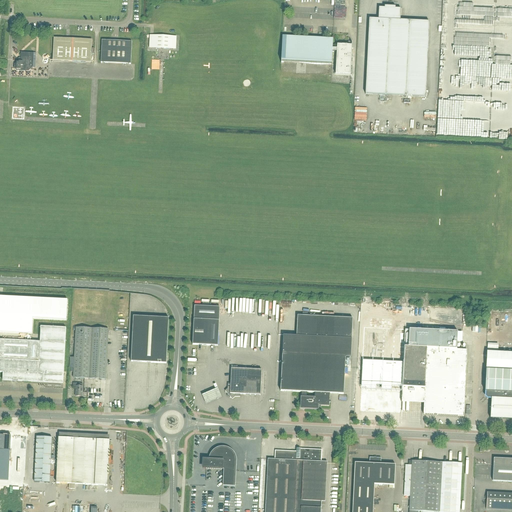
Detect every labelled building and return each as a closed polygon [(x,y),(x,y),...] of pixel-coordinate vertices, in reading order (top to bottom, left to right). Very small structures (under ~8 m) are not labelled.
[(365,95),(425,98),(429,22),(400,21),(401,9),(379,8),(378,20),(369,19),(365,95)] [(149,48),(176,49),(176,37),(150,36),(149,48)] [(282,37),(281,63),(331,65),(331,64),(332,64),(331,64),(332,52),(336,52),(335,75),(350,75),(352,43),(351,46),(337,45),(337,49),(332,49),(332,40),(282,37)] [(54,39),(53,60),(53,61),(91,63),(92,40),(69,39),(66,39),(54,38),(54,39)] [(102,41),(101,63),(131,65),(132,42),(113,41),(102,41)] [(33,53),(33,54),(33,53),(21,53),(21,58),(21,59),(21,60),(21,62),(22,63),(21,64),(19,64),(19,65),(17,65),(16,65),(16,69),(16,71),(17,73),(23,73),(29,73),(30,72),(31,71),(32,71),(33,68),(33,67),(33,64),(33,63),(35,64),(36,53),(33,53)] [(502,62),(505,62),(505,59),(502,59),(503,54),(498,53),(496,61),(498,61),(497,64),(502,65),(502,62)] [(511,88),(492,87),(490,113),(495,113),(495,120),(499,120),(499,117),(501,117),(502,102),(500,102),(500,94),(509,94),(509,91),(511,91),(511,88)] [(0,296),(0,332),(32,334),(33,319),(66,321),(67,300),(0,296)] [(194,313),(192,345),(218,346),(220,308),(194,306),(194,313)] [(297,316),(296,336),(352,339),(353,319),(297,316)] [(166,364),(167,344),(168,319),(133,317),(131,362),(166,364)] [(18,383),(18,381),(63,384),(66,328),(41,327),(40,342),(0,339),(0,372),(3,373),(3,381),(13,381),(13,383),(18,383)] [(76,328),(74,357),(70,357),(69,372),(74,372),(73,378),(106,380),(108,330),(76,328)] [(467,350),(456,350),(457,332),(409,330),(408,347),(404,347),(402,383),(401,403),(402,403),(402,398),(424,399),(423,415),(463,417),(467,350)] [(307,393),(315,393),(330,394),(343,395),(345,358),(351,358),(352,339),(296,336),(283,336),(282,354),(280,391),(301,393),(301,396),(306,397),(307,393)] [(511,353),(500,353),(499,371),(486,370),(485,392),(486,392),(485,396),(487,398),(491,399),(490,418),(511,419),(511,353)] [(227,389),(225,391),(227,394),(227,397),(230,397),(232,400),(235,397),(240,397),(240,395),(260,396),(261,370),(231,369),(230,384),(228,384),(227,389)] [(82,387),(82,384),(73,383),(73,386),(76,387),(75,397),(82,397),(82,387)] [(209,394),(201,398),(205,407),(213,403),(221,400),(217,391),(209,394)] [(330,394),(315,393),(314,399),(301,398),(301,409),(318,410),(318,408),(321,409),(321,406),(329,407),(330,394)] [(0,480),(8,481),(10,451),(11,436),(7,436),(7,435),(6,435),(6,436),(4,435),(3,435),(0,435),(0,480)] [(34,482),(50,483),(52,438),(37,437),(34,482)] [(75,485),(107,486),(109,441),(59,438),(56,484),(69,484),(69,489),(75,489),(75,485)] [(235,471),(236,461),(236,460),(236,459),(235,458),(235,457),(235,456),(234,455),(234,454),(233,453),(232,452),(231,451),(230,450),(229,449),(227,449),(226,448),(225,448),(223,448),(222,448),(221,448),(219,448),(218,448),(217,449),(216,449),(215,450),(214,451),(213,452),(212,453),(211,455),(210,456),(210,457),(210,459),(209,460),(207,460),(206,463),(205,463),(205,464),(204,464),(204,465),(205,465),(205,466),(206,466),(206,469),(223,470),(223,486),(235,487),(236,471),(235,471)] [(275,451),(274,460),(268,459),(265,511),(320,511),(321,502),(325,502),(327,462),(321,462),(322,450),(296,449),(296,452),(275,451)] [(355,463),(353,503),(352,511),(372,511),(374,485),(394,486),(395,465),(381,465),(381,458),(376,458),(376,459),(374,459),(374,458),(369,458),(369,464),(355,463)] [(492,481),(511,482),(511,459),(507,459),(494,458),(492,481)] [(459,511),(462,464),(412,461),(409,461),(409,466),(405,465),(404,496),(410,496),(409,511),(459,511)] [(486,510),(511,510),(511,495),(487,494),(486,510)]
